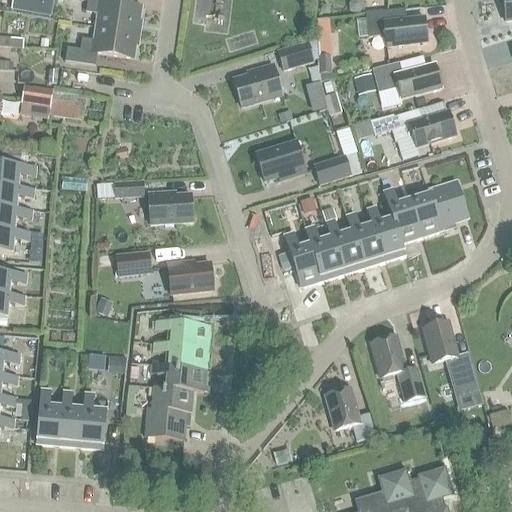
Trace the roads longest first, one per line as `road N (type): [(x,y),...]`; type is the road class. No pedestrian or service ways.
road 1 (residential): [(316,366),(275,331),(260,305),(198,111),(161,80),(172,0)]
road 2 (residential): [(502,237),(506,175),(457,0)]
road 3 (residential): [(316,366),(349,325),(455,284),(502,237)]
road 4 (residential): [(225,511),(230,475),(316,366)]
